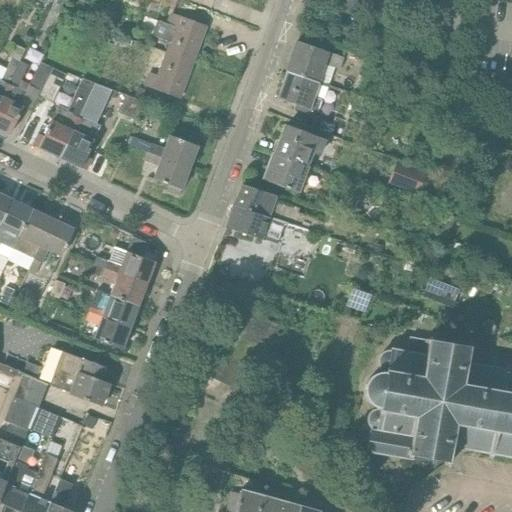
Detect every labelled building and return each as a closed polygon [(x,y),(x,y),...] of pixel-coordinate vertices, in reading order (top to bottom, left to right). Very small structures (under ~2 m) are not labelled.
[(346,0),(344,7),(365,12),(369,2),(362,0),(346,0)] [(169,39),(158,73),(149,70),(144,87),(183,100),(209,21),(169,8),(160,36),(169,39)] [(286,73),(318,84),(325,65),(340,71),(344,59),(321,51),(324,41),(301,33),(286,73)] [(0,103),(20,62),(11,58),(0,81),(0,103)] [(22,109),(18,107),(24,93),(17,89),(28,66),(20,62),(0,103),(0,130),(9,135),(22,109)] [(41,64),(39,63),(29,85),(27,88),(39,93),(51,69),(41,64)] [(51,69),(39,93),(37,97),(52,104),(66,76),(51,69)] [(293,111),(314,118),(315,117),(321,100),(314,97),(318,84),(286,73),(277,99),(294,105),(293,111)] [(33,145),(59,158),(94,84),(81,79),(65,113),(57,109),(43,137),(38,134),(33,145)] [(96,124),(112,91),(94,84),(59,158),(86,171),(91,160),(86,158),(101,126),(96,124)] [(118,114),(135,121),(143,103),(125,96),(118,114)] [(315,117),(314,118),(311,129),(341,139),(347,122),(335,118),(333,124),(315,117)] [(459,144),(464,120),(450,117),(445,141),(459,144)] [(274,155),(307,168),(312,155),(319,157),(325,143),(284,128),(274,155)] [(182,196),(200,139),(168,129),(152,179),(170,185),(168,191),(182,196)] [(261,181),(299,195),(309,168),(307,168),(274,155),(271,154),(261,181)] [(389,184),(418,195),(422,184),(393,173),(389,184)] [(232,207),(289,224),(294,226),(299,210),(274,201),(275,198),(241,186),(232,207)] [(0,222),(11,200),(0,195),(0,222)] [(0,243),(0,244),(12,249),(31,210),(11,200),(0,222),(0,243)] [(225,228),(280,247),(282,240),(289,224),(232,207),(225,228)] [(12,250),(33,260),(52,220),(31,210),(12,249),(12,250)] [(47,252),(60,258),(73,230),(52,220),(33,260),(41,264),(47,252)] [(142,258),(144,253),(147,244),(132,238),(126,253),(142,258)] [(89,263),(91,264),(146,285),(156,257),(144,253),(142,258),(126,253),(114,248),(109,262),(92,256),(89,263)] [(138,307),(146,285),(91,264),(88,273),(101,278),(114,283),(109,296),(138,307)] [(211,379),(248,396),(295,294),(258,278),(211,379)] [(428,280),(422,297),(451,308),(458,291),(428,280)] [(76,308),(130,328),(138,307),(109,296),(104,309),(79,300),(76,308)] [(97,326),(93,340),(122,351),(130,328),(76,308),(72,319),(84,324),(85,322),(97,326)] [(449,460),(451,446),(511,457),(511,371),(466,363),(468,352),(470,352),(471,348),(469,348),(469,346),(465,345),(465,347),(431,341),(432,339),(428,338),(427,342),(409,338),(407,353),(390,349),(389,352),(383,353),(380,356),(377,359),(377,364),(378,368),(382,373),(380,373),(374,375),(370,377),(366,381),(364,386),(363,391),(363,393),(364,398),(366,402),(367,405),(371,409),(373,410),(368,414),(367,418),(366,421),(366,423),(367,426),(369,429),(364,454),(405,462),(406,456),(445,463),(445,465),(448,466),(448,464),(450,464),(451,460),(449,460)] [(108,385),(106,384),(111,370),(63,353),(50,387),(100,408),(108,385)] [(28,432),(39,407),(47,386),(37,381),(25,376),(6,422),(28,432)] [(28,432),(51,441),(61,416),(39,407),(28,432)] [(0,495),(15,462),(21,449),(0,440),(0,495)] [(45,511),(49,503),(41,499),(57,460),(45,455),(28,494),(19,511),(45,511)] [(0,511),(19,511),(28,494),(18,490),(27,467),(15,462),(0,495),(0,511)] [(68,511),(62,509),(72,485),(59,480),(49,503),(45,511),(68,511)] [(315,511),(240,491),(235,511),(315,511)] [(177,511),(201,511),(205,500),(183,493),(177,511)]
